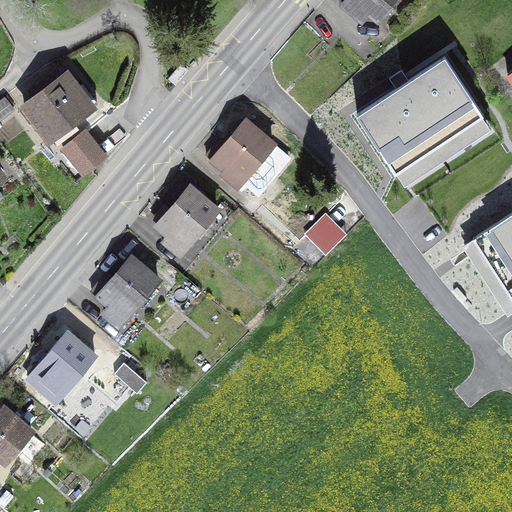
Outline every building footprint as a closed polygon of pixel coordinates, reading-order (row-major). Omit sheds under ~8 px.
[(376,20),(393,0),(345,0),(340,6),(360,23),(368,13),(376,20)] [(446,56),(356,113),(378,147),(379,146),(385,154),(382,156),(394,174),(485,116),(446,56)] [(187,72),(181,67),(169,80),(176,86),(187,72)] [(81,85),(76,89),(65,74),(52,84),(48,78),(29,92),(34,98),(22,106),(48,140),(95,104),(81,85)] [(0,101),(0,119),(12,110),(3,99),(0,101)] [(256,195),(287,158),(243,121),(224,144),(219,139),(205,157),(221,171),(219,173),(236,188),(241,183),(256,195)] [(102,160),(83,133),(52,155),(71,181),(102,160)] [(178,255),(216,211),(188,188),(168,211),(163,207),(157,213),(162,218),(154,227),(166,237),(162,241),(178,255)] [(346,216),(335,205),(318,221),(330,233),(346,216)] [(511,208),(463,242),(511,315),(511,208)] [(118,327),(157,281),(129,257),(104,287),(98,282),(90,292),(107,307),(102,313),(118,327)] [(26,378),(55,402),(92,357),(64,333),(45,357),(40,352),(34,359),(39,363),(26,378)] [(135,394),(145,382),(122,363),(112,374),(135,394)] [(0,458),(4,462),(29,432),(1,408),(0,409),(0,458)]
